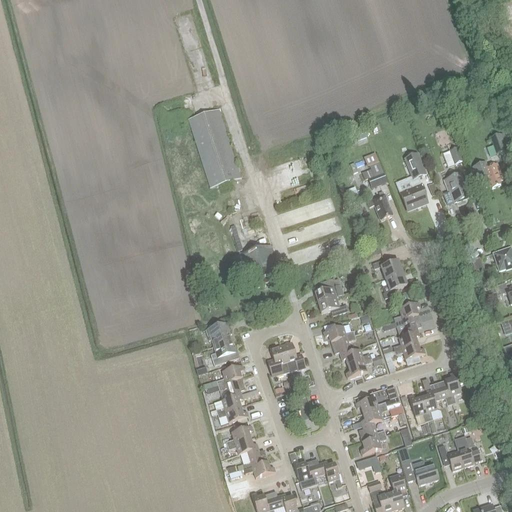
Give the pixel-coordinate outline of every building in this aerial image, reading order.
[(240,180),(218,111),(188,121),(210,190),(240,180)] [(363,127),(353,131),(358,146),(369,142),(363,127)] [(497,157),(507,153),(506,150),(510,149),(505,135),(501,136),(491,140),(497,157)] [(455,144),(447,146),(450,153),(457,150),(455,144)] [(496,157),(492,147),(486,150),(490,159),(496,157)] [(450,153),(449,153),(454,167),(463,164),(458,150),(457,150),(450,153)] [(370,171),(361,175),(364,181),(364,182),(365,183),(367,182),(371,191),(372,191),(387,185),(383,176),(375,155),(363,160),(367,169),(369,168),(370,171)] [(404,161),(413,183),(427,177),(418,155),(404,161)] [(503,182),(496,165),(487,168),(485,164),(472,169),(477,183),(482,182),(485,189),(490,187),(492,190),(500,187),(499,183),(503,182)] [(448,193),(442,195),(446,206),(454,203),(454,204),(469,199),(465,188),(467,187),(462,176),(444,183),(448,193)] [(361,202),(355,189),(346,193),(351,206),(361,202)] [(407,213),(426,205),(419,189),(401,196),(407,213)] [(384,196),(371,202),(367,203),(370,210),(374,208),(380,224),(393,218),(384,196)] [(359,205),(352,210),(357,216),(364,212),(359,205)] [(251,279),(255,290),(275,284),(271,272),(277,271),(270,247),(239,257),(242,268),(241,269),(245,281),(251,279)] [(511,255),(510,250),(492,256),(498,274),(505,271),(505,272),(511,269),(511,255)] [(485,274),(480,260),(471,264),(476,277),(485,274)] [(385,282),(402,276),(397,263),(385,268),(383,262),(372,267),(374,272),(381,270),(385,282)] [(324,276),(326,280),(335,277),(333,271),(330,272),(324,276)] [(406,288),(402,276),(385,282),(387,288),(382,289),(384,296),(382,296),(384,302),(396,297),(394,292),(406,288)] [(314,296),(318,306),(336,300),(343,298),(340,287),(340,288),(338,281),(334,283),(334,281),(322,285),(324,293),(314,296)] [(506,295),(510,307),(511,306),(511,288),(507,291),(505,285),(493,289),(497,298),(506,295)] [(336,300),(318,306),(321,316),(330,313),(332,319),(348,314),(346,308),(339,310),(336,300)] [(394,325),(418,318),(416,311),(420,310),(418,305),(399,311),(401,318),(393,321),(394,325)] [(370,324),(368,318),(360,320),(362,326),(370,324)] [(418,318),(394,325),(396,330),(404,327),(407,338),(418,334),(417,331),(422,330),(418,318)] [(511,323),(503,327),(505,333),(511,330),(511,323)] [(211,342),(213,349),(231,343),(229,337),(231,336),(228,325),(205,332),(209,343),(211,342)] [(330,345),(354,338),(353,333),(345,336),(342,329),(323,335),(324,340),(328,339),(330,345)] [(418,334),(407,338),(398,340),(400,347),(392,350),(394,354),(417,347),(415,340),(419,339),(418,334)] [(354,338),(330,345),(334,357),(339,355),(340,359),(351,355),(347,345),(355,342),(354,338)] [(213,349),(215,356),(211,357),(214,368),(239,360),(235,349),(233,350),(231,343),(213,349)] [(280,348),(288,374),(288,375),(297,373),(297,374),(305,371),(301,357),(295,359),(291,345),(280,348)] [(511,345),(502,349),(506,359),(511,356),(511,345)] [(417,347),(394,354),(395,358),(403,356),(405,363),(425,356),(423,352),(419,353),(417,347)] [(272,379),(288,374),(280,348),(270,352),(273,361),(267,363),(272,379)] [(359,352),(351,355),(340,359),(341,363),(345,362),(347,368),(371,361),(370,357),(362,359),(359,352)] [(382,357),(372,361),(375,368),(385,364),(382,357)] [(371,361),(347,368),(349,375),(345,376),(347,381),(366,375),(364,368),(372,365),(371,361)] [(225,386),(241,381),(239,374),(243,373),(241,368),(222,374),(224,381),(216,384),(218,388),(225,386)] [(450,381),(444,384),(451,407),(456,406),(453,398),(460,396),(454,376),(449,378),(450,381)] [(311,386),(309,380),(301,382),(303,388),(311,386)] [(230,401),(241,398),(240,394),(245,393),(241,381),(225,386),(218,388),(219,393),(227,390),(230,401)] [(434,404),(444,401),(447,409),(451,407),(444,384),(432,387),(434,392),(430,393),(434,404)] [(399,404),(395,389),(386,392),(390,402),(385,404),(386,408),(399,404)] [(427,398),(421,400),(428,424),(432,423),(430,415),(437,413),(434,404),(430,393),(426,395),(427,398)] [(217,417),(240,410),(238,403),(242,402),(241,398),(230,401),(221,403),(223,410),(216,413),(217,417)] [(406,399),(400,400),(403,410),(409,408),(406,399)] [(424,425),(428,424),(421,400),(414,402),(413,399),(408,400),(415,420),(422,418),(424,425)] [(362,417),(386,409),(385,405),(377,407),(375,400),(355,407),(357,411),(360,410),(362,417)] [(478,403),(470,406),(473,416),(482,413),(478,403)] [(389,412),(391,420),(403,416),(401,408),(389,412)] [(386,409),(362,417),(364,423),(361,424),(362,429),(373,425),(382,423),(379,416),(387,413),(386,409)] [(240,410),(217,417),(218,421),(226,419),(228,426),(236,423),(246,420),(248,419),(246,415),(242,416),(240,410)] [(400,428),(406,426),(403,416),(397,418),(400,428)] [(362,445),(385,438),(384,433),(376,436),(373,425),(362,429),(363,432),(358,433),(362,445)] [(477,432),(475,426),(463,430),(465,436),(477,432)] [(430,435),(428,427),(421,429),(424,437),(430,435)] [(227,449),(250,441),(248,435),(252,434),(251,429),(231,435),(233,442),(225,445),(226,445),(227,449)] [(385,438),(362,445),(364,452),(360,453),(361,458),(381,452),(379,445),(387,442),(385,438)] [(457,454),(462,471),(473,467),(473,466),(478,464),(470,439),(464,441),(464,439),(454,442),(458,454),(457,454)] [(250,441),(227,449),(228,451),(228,453),(236,450),(238,458),(247,455),(258,451),(256,447),(252,448),(250,441)] [(444,448),(438,450),(442,462),(447,460),(446,457),(447,457),(444,448)] [(258,451),(247,455),(250,465),(242,467),(244,472),(267,464),(264,453),(259,454),(258,451)] [(399,461),(408,458),(406,452),(398,454),(399,461)] [(462,471),(457,454),(447,457),(446,457),(447,460),(452,474),(462,471)] [(313,489),(305,465),(299,468),(295,455),(290,457),(299,485),(306,483),(308,490),(313,489)] [(377,458),(356,464),(358,472),(372,468),(374,475),(381,473),(377,458)] [(317,462),(305,465),(313,489),(317,488),(315,480),(325,477),(322,466),(318,467),(317,462)] [(410,463),(401,466),(406,484),(416,481),(418,489),(438,482),(433,467),(424,470),(422,464),(412,467),(410,463)] [(267,464),(244,472),(245,476),(253,474),(255,481),(275,475),(273,470),(269,471),(267,464)] [(325,477),(328,485),(335,483),(337,491),(342,490),(334,466),(328,468),(326,464),(322,466),(325,477)] [(238,474),(236,467),(227,470),(229,476),(238,474)] [(394,494),(388,496),(392,511),(397,511),(404,510),(399,494),(405,492),(401,477),(389,480),(394,494)] [(246,481),(228,486),(230,494),(248,488),(246,481)] [(392,511),(388,496),(382,498),(380,491),(381,491),(379,484),(367,487),(374,511),(392,511)] [(275,494),(264,498),(268,511),(274,511),(283,509),(284,509),(280,498),(277,499),(275,494)] [(268,511),(264,498),(257,500),(256,496),(251,498),(255,511),(268,511)] [(296,511),(293,499),(286,501),(285,497),(280,498),(284,509),(283,509),(284,511),(296,511)]
